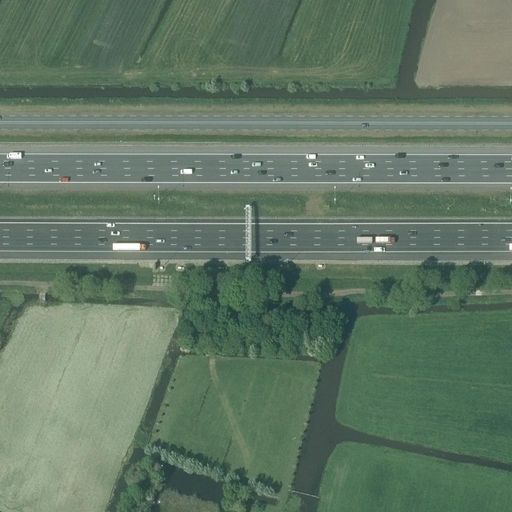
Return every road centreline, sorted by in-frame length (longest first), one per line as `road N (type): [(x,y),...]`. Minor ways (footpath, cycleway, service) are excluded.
road 1 (unclassified): [(511,293),(0,283)]
road 2 (motorway): [(511,167),(0,166)]
road 3 (motorway): [(0,237),(511,238)]
road 4 (secondary): [(0,124),(511,125)]
